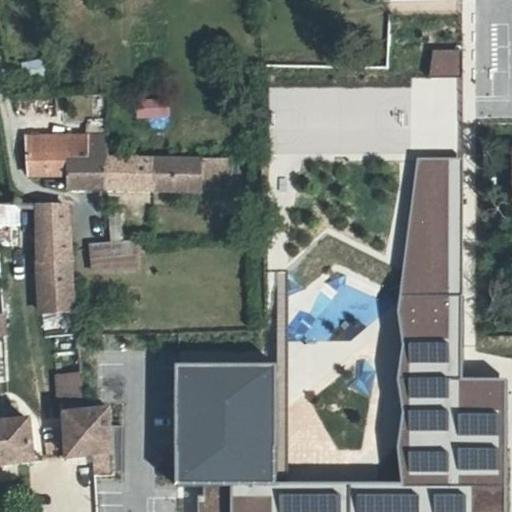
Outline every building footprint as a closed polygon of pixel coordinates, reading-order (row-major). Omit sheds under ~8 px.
[(463,76),(463,50),(437,50),(432,77),(463,76)] [(20,60),(20,78),(38,77),(37,59),(20,60)] [(168,118),(168,98),(134,98),(134,118),(168,118)] [(91,137),(111,136),(111,119),(91,120),(91,137)] [(69,137),(71,174),(72,186),(112,188),(111,161),(111,136),(91,137),(69,137)] [(71,174),(69,137),(32,138),(34,177),(71,174)] [(157,160),(111,161),(112,188),(156,190),(157,160)] [(230,160),(157,160),(156,190),(204,192),(204,205),(230,205),(230,160)] [(275,367),(265,367),(180,369),(180,487),(199,487),(198,511),(507,511),(510,382),(462,381),(462,160),(419,160),(399,312),(405,346),(399,380),(406,411),(398,451),(403,485),(277,485),(275,367)] [(42,205),(45,311),(76,310),(69,206),(42,205)] [(94,244),(95,272),(140,269),(139,243),(113,243),(94,244)] [(67,397),(87,396),(85,373),(59,375),(61,398),(67,397)] [(98,456),(105,477),(117,476),(114,411),(88,412),(87,396),(67,397),(72,458),(98,456)] [(32,420),(0,423),(0,466),(37,462),(32,420)]
